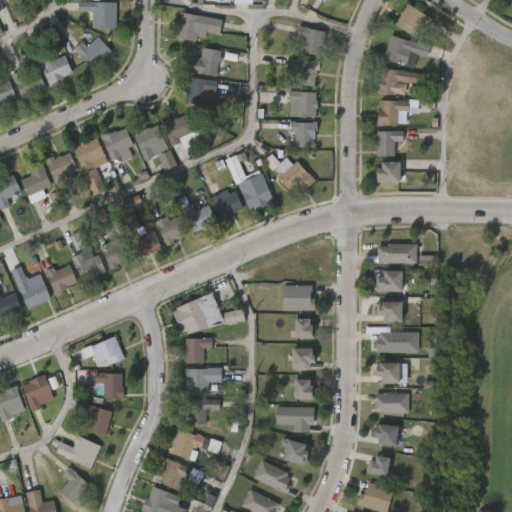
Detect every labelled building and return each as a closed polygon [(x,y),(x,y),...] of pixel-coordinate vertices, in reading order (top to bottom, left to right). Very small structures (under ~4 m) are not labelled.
[(115,2),(115,28),(91,28),(91,12),(77,11),(77,2),(115,2)] [(424,26),(420,33),(411,28),(408,33),(394,25),(407,4),(429,18),(424,26)] [(224,19),(221,35),(208,32),(207,38),(198,36),(197,41),(178,37),(180,20),(182,21),(184,11),(224,19)] [(323,46),(321,56),(301,52),(304,38),(296,36),(298,25),(326,32),(323,46)] [(391,35),(407,40),(407,39),(416,42),(417,40),(428,44),(424,55),(411,50),(409,56),(415,58),(412,67),(405,64),(403,68),(398,67),(399,64),(383,58),(391,35)] [(98,37),(111,51),(92,69),(73,50),(81,42),(87,48),(98,37)] [(221,54),(220,57),(217,57),(214,76),(188,72),(190,59),(199,60),(201,48),(221,52),(221,54)] [(57,51),(60,57),(63,55),(71,73),(62,77),(63,78),(56,81),(57,83),(48,87),(37,62),(57,51)] [(297,60),(319,61),(318,70),(315,70),(313,86),(294,85),(294,78),(290,78),(290,69),(286,69),(286,58),(297,59),(297,60)] [(423,77),(421,84),(398,80),(395,96),(377,92),(381,67),(423,74),(423,77)] [(19,70),(23,78),(36,72),(44,88),(20,99),(9,75),(19,70)] [(217,84),(214,108),(187,103),(188,95),(186,94),(187,86),(189,87),(190,77),(217,81),(217,84)] [(0,82),(7,80),(15,98),(3,103),(4,107),(0,108),(0,82)] [(315,92),(315,100),(316,100),(315,117),(295,117),(296,102),(287,102),(287,92),(315,92)] [(418,100),(417,114),(408,114),(408,112),(406,112),(405,124),(397,123),(397,126),(376,125),(377,107),(379,107),(379,100),(418,100)] [(186,114),(194,132),(178,139),(180,143),(170,148),(159,122),(169,118),(169,120),(176,117),(176,119),(186,114)] [(294,122),(315,122),(315,137),(312,137),(311,147),(292,147),(293,132),(289,132),(289,122),(294,122)] [(156,126),(166,151),(142,161),(132,136),(147,127),(148,129),(156,126)] [(124,128),(132,145),(127,148),(131,157),(122,162),(120,157),(111,161),(99,136),(108,131),(109,133),(115,130),(115,132),(124,128)] [(394,156),(376,156),(376,131),(403,131),(403,142),(394,142),(394,156)] [(96,138),(106,163),(95,168),(104,190),(91,195),(72,149),(79,146),(78,143),(96,138)] [(69,152),(77,170),(62,176),(64,180),(53,185),(42,161),(52,156),(53,159),(55,159),(54,157),(59,155),(59,157),(69,152)] [(285,157),(292,165),(297,161),(315,180),(304,190),(298,183),(290,191),(278,178),(282,174),(275,167),(285,157)] [(29,196),(26,197),(19,180),(30,175),(26,167),(40,160),(51,186),(29,196)] [(398,184),(374,183),(375,169),(380,169),(380,162),(398,162),(398,184)] [(269,205),(258,210),(256,206),(251,209),(240,184),(249,180),(248,178),(262,172),(273,198),(267,201),(269,205)] [(2,210),(0,210),(0,180),(12,175),(20,193),(6,199),(9,206),(2,210)] [(228,189),(230,193),(237,190),(245,207),(234,213),(235,214),(229,217),(229,215),(226,217),(228,220),(223,223),(211,198),(228,189)] [(190,203),(192,204),(196,211),(211,204),(219,222),(196,233),(180,199),(186,196),(190,203)] [(133,215),(139,227),(141,226),(144,233),(151,229),(159,246),(138,257),(121,220),(133,215)] [(181,215),(189,232),(174,239),(176,242),(168,246),(156,222),(166,217),(169,221),(181,215)] [(75,251),(90,247),(84,230),(70,235),(75,251)] [(120,238),(122,242),(128,239),(135,256),(124,261),(125,263),(119,265),(120,268),(111,272),(100,246),(120,238)] [(416,262),(377,261),(377,244),(387,245),(387,243),(416,243),(416,262)] [(89,249),(93,257),(98,255),(106,272),(82,283),(71,258),(89,249)] [(436,256),(418,256),(418,266),(435,266),(436,256)] [(67,265),(75,282),(53,293),(44,271),(52,268),(54,272),(67,265)] [(20,268),(25,281),(39,275),(50,299),(26,310),(10,272),(20,268)] [(400,269),(400,281),(408,281),(408,296),(400,296),(401,290),(382,290),(382,291),(376,291),(376,276),(382,276),(382,269),(400,269)] [(310,286),(309,297),(313,297),(313,310),(281,309),(282,284),(310,285),(310,286)] [(211,292),(220,314),(241,310),(244,321),(186,334),(174,309),(211,292)] [(0,297),(13,293),(19,310),(0,317),(0,297)] [(399,301),(399,320),(377,320),(378,314),(376,314),(376,303),(379,303),(380,300),(399,301)] [(308,319),(308,323),(310,323),(310,336),(292,336),(293,317),(308,317),(308,319)] [(416,352),(375,352),(375,339),(378,339),(378,333),(417,333),(416,352)] [(113,335),(123,357),(109,364),(106,358),(99,362),(95,353),(93,354),(89,346),(113,335)] [(211,337),(210,348),(202,348),(201,363),(183,363),(183,338),(211,337)] [(310,348),(310,353),(312,353),(312,361),(309,361),(309,367),(289,367),(290,347),(310,348)] [(402,362),(402,380),(377,381),(377,376),(374,376),(374,365),(377,365),(378,361),(402,362)] [(193,366),(193,368),(220,367),(220,380),(206,380),(206,393),(184,393),(184,368),(193,366)] [(103,372),(121,372),(120,387),(122,387),(122,398),(102,397),(102,382),(94,382),(94,371),(103,372)] [(31,411),(21,385),(28,382),(27,380),(43,374),(52,397),(39,403),(40,407),(31,411)] [(310,390),(310,398),(292,397),(293,378),(308,378),(308,384),(311,384),(310,390)] [(5,419),(0,421),(0,391),(15,385),(22,404),(7,409),(10,417),(5,419)] [(408,394),(408,413),(383,413),(383,409),(375,409),(375,394),(408,394)] [(230,400),(230,410),(205,409),(205,425),(186,425),(187,399),(218,400),(218,396),(230,396),(230,400)] [(107,426),(104,436),(87,431),(91,417),(81,414),(84,404),(111,412),(107,426)] [(308,424),(308,433),(292,433),(292,424),(274,424),(275,406),(313,407),(312,425),(308,424)] [(396,427),(393,446),(372,443),(373,437),(371,437),(372,426),(375,427),(375,423),(396,427)] [(178,429),(194,434),(194,432),(201,434),(200,436),(208,437),(204,448),(197,445),(196,448),(191,447),(187,458),(170,453),(178,429)] [(101,446),(90,469),(56,452),(57,449),(50,446),(53,439),(72,447),(77,435),(101,446)] [(304,457),(303,457),(301,463),(281,458),(284,448),(279,446),(281,437),(304,443),(303,449),(306,450),(304,457)] [(368,474),(386,477),(390,458),(372,455),(368,474)] [(189,478),(187,478),(181,492),(155,481),(165,458),(192,470),(189,478)] [(288,494),(255,478),(263,460),(290,473),(288,477),(293,479),(288,488),(290,489),(288,494)] [(75,502),(73,503),(60,492),(70,480),(64,475),(71,468),(90,484),(75,502)] [(392,489),(385,511),(381,511),(355,505),(359,492),(364,493),(367,482),(392,489)] [(151,486),(178,496),(175,506),(166,502),(162,511),(149,511),(141,509),(143,503),(145,503),(151,486)] [(38,489),(41,503),(52,500),(54,511),(28,511),(24,492),(38,489)] [(277,511),(250,511),(242,507),(252,489),(281,505),(277,511)] [(5,499),(7,506),(21,502),(23,511),(0,511),(0,498),(5,497),(5,499)]
